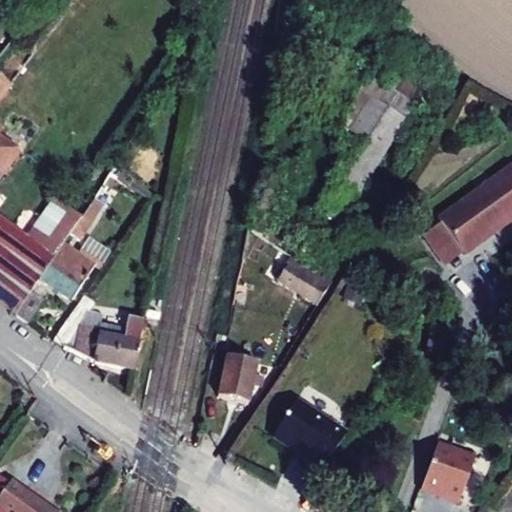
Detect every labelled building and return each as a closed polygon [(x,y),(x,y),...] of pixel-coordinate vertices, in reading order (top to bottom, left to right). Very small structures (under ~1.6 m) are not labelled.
[(192,59),(184,54),(108,173),(120,181),(142,145),(146,147),(186,83),(181,81),(192,66),(192,59)] [(380,59),(367,79),(414,109),(426,89),(380,59)] [(338,193),(354,203),(414,109),(367,79),(357,93),(370,101),(349,134),(366,144),(336,191),(338,193)] [(370,101),(357,93),(336,126),(349,134),(370,101)] [(0,174),(15,156),(0,144),(0,174)] [(503,227),(511,219),(511,170),(511,171),(510,170),(436,223),(439,227),(460,257),(462,259),(504,229),(503,227)] [(363,209),(374,216),(395,182),(384,176),(363,209)] [(354,203),(338,193),(323,218),(338,228),(354,203)] [(91,200),(78,218),(67,234),(78,242),(101,207),(91,200)] [(56,203),(32,237),(56,251),(60,244),(67,234),(78,218),(56,203)] [(29,242),(0,220),(0,304),(13,314),(28,292),(36,279),(56,251),(32,237),(29,242)] [(460,257),(439,227),(420,240),(442,270),(460,257)] [(93,267),(60,244),(56,251),(36,279),(69,302),(93,267)] [(330,284),(279,251),(264,275),(315,308),(330,284)] [(110,300),(89,286),(82,297),(103,311),(110,300)] [(28,292),(13,314),(26,323),(41,302),(28,292)] [(82,297),(52,342),(66,352),(83,359),(97,362),(131,367),(132,365),(135,350),(141,322),(126,321),(124,333),(96,327),(96,331),(76,328),(85,315),(96,322),(103,311),(82,297)] [(143,356),(135,350),(132,365),(141,364),(143,356)] [(217,399),(247,405),(251,389),(258,391),(261,380),(252,378),(255,366),(226,359),(217,399)] [(347,428),(297,395),(273,432),(306,454),(305,456),(322,467),(347,428)] [(477,454),(439,441),(423,485),(440,491),(439,494),(460,501),(477,454)] [(51,511),(0,476),(0,511),(51,511)]
